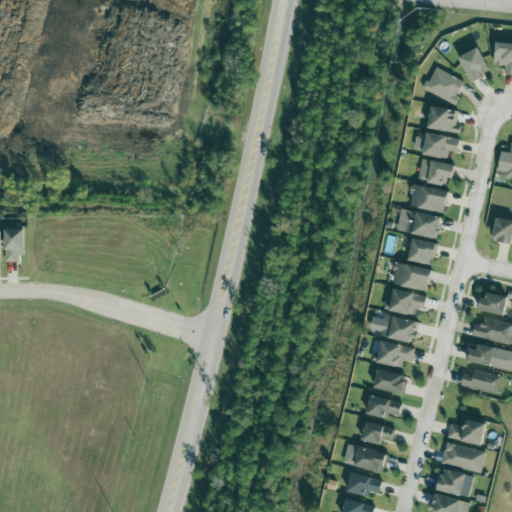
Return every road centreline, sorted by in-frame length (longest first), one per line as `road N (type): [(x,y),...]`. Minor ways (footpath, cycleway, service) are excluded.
road 1 (secondary): [(167,511),(284,0)]
road 2 (residential): [(500,117),(486,142),(404,511)]
road 3 (residential): [(0,289),(79,296),(211,333)]
